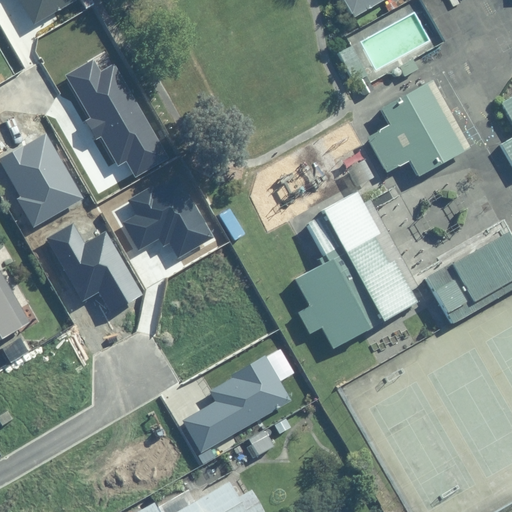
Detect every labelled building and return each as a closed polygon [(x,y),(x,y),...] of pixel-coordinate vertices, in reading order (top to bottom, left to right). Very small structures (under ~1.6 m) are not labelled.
[(342,0),(351,16),(355,13),(378,0),(342,0)] [(0,9),(0,16),(1,19),(18,54),(36,45),(15,2),(0,9)] [(353,71),(336,41),(321,50),(338,79),(353,71)] [(454,144),(419,75),(365,102),(375,122),(354,133),(373,170),(398,157),(404,169),(454,144)] [(511,81),(486,98),(504,128),(487,139),(504,167),(511,162),(511,176),(506,180),(511,190),(511,81)] [(401,300),(342,186),(287,215),(311,261),(277,278),(292,306),(282,311),(292,330),(304,324),(315,345),(401,300)] [(511,272),(511,255),(490,222),(406,276),(436,322),(511,272)] [(0,279),(0,336),(18,326),(11,314),(18,310),(0,279)] [(256,457),(257,456),(272,447),(262,430),(245,440),(256,457)] [(259,511),(248,492),(235,500),(225,483),(175,511),(259,511)]
